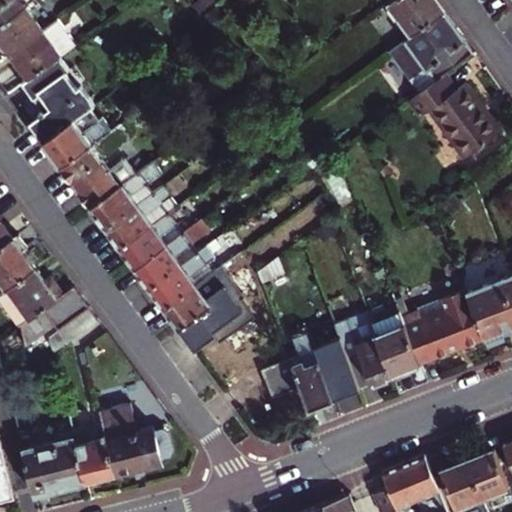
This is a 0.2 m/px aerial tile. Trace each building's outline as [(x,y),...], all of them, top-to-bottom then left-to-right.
[(0,0),(0,23),(26,5),(27,4),(23,0),(0,0)] [(405,38),(444,10),(437,0),(391,0),(401,14),(393,20),(405,38)] [(0,23),(0,37),(11,53),(43,29),(26,5),(0,23)] [(422,88),(449,69),(474,51),(444,10),(405,38),(392,48),(422,88)] [(76,42),(59,18),(43,29),(61,53),(69,47),(76,42)] [(43,29),(11,53),(29,77),(61,53),(43,29)] [(35,129),(43,140),(90,106),(97,101),(61,53),(29,77),(22,82),(41,109),(38,112),(39,114),(29,121),(35,129)] [(451,128),(486,102),(470,79),(461,86),(449,69),(422,88),(414,95),(425,111),(434,105),(451,128)] [(486,102),(451,128),(470,153),(505,128),(486,102)] [(61,165),(112,129),(102,116),(99,118),(90,106),(43,140),(61,165)] [(61,165),(92,206),(137,173),(126,157),(110,169),(102,158),(131,137),(121,122),(112,129),(61,165)] [(137,173),(92,206),(106,226),(138,202),(133,194),(149,182),(145,177),(154,171),(148,164),(137,173)] [(157,177),(154,171),(145,177),(149,182),(157,177)] [(138,202),(154,190),(149,182),(133,194),(138,202)] [(120,245),(153,222),(147,214),(171,196),(163,184),(154,190),(138,202),(106,226),(120,245)] [(161,216),(169,210),(178,204),(171,196),(147,214),(153,222),(161,216)] [(361,210),(356,198),(345,207),(349,218),(361,210)] [(129,258),(136,267),(184,231),(169,210),(161,216),(153,222),(120,245),(129,258)] [(0,215),(0,246),(15,236),(0,215)] [(184,231),(136,267),(150,287),(183,263),(177,255),(194,243),(189,237),(198,231),(193,225),(184,231)] [(0,276),(7,287),(9,286),(36,266),(23,247),(27,244),(19,232),(15,236),(0,246),(0,276)] [(165,307),(198,283),(191,275),(208,263),(203,257),(212,251),(208,245),(204,248),(183,263),(150,287),(165,307)] [(198,283),(223,265),(212,251),(203,257),(208,263),(191,275),(198,283)] [(223,265),(198,283),(165,307),(179,327),(183,325),(229,291),(219,277),(245,258),(240,252),(240,253),(223,265)] [(9,286),(31,316),(65,292),(52,275),(46,279),(36,266),(9,286)] [(487,337),(490,336),(491,340),(504,335),(503,331),(511,327),(511,273),(468,291),(487,337)] [(65,292),(31,316),(21,324),(0,339),(0,353),(3,366),(31,359),(59,339),(62,343),(98,317),(75,285),(65,292)] [(7,287),(0,292),(0,295),(21,324),(31,316),(9,286),(7,287)] [(405,320),(422,363),(487,337),(468,291),(467,287),(417,306),(420,313),(410,317),(405,320)] [(222,317),(239,304),(229,291),(183,325),(196,343),(213,330),(206,320),(218,312),(222,317)] [(400,308),(405,320),(410,317),(403,299),(397,301),(400,308)] [(391,369),(393,374),(422,363),(405,320),(400,308),(388,312),(385,303),(368,310),(380,341),(391,369)] [(340,331),(360,381),(391,369),(380,341),(368,310),(336,322),(340,331)] [(54,348),(56,353),(102,322),(98,317),(62,343),(54,348)] [(340,331),(312,342),(325,372),(333,392),(360,381),(340,331)] [(300,378),(309,401),(333,392),(325,372),(312,342),(310,337),(296,342),(298,349),(290,351),(300,378)] [(290,350),(262,361),(274,389),(300,378),(290,351),(290,350)] [(103,421),(116,471),(164,459),(156,426),(139,430),(132,402),(101,410),(103,421)] [(72,417),(75,428),(103,421),(101,410),(72,417)] [(103,421),(75,428),(88,479),(116,471),(103,421)] [(88,479),(75,428),(53,434),(54,441),(41,444),(24,448),(35,492),(88,479)] [(39,437),(41,444),(54,441),(53,434),(39,437)] [(11,483),(0,439),(0,498),(14,495),(11,483)] [(511,490),(495,447),(468,458),(484,495),(488,493),(494,507),(511,500),(511,490)] [(390,485),(374,491),(382,511),(385,511),(418,500),(422,511),(448,511),(427,458),(425,452),(384,469),(385,473),(390,485)] [(490,511),(484,495),(468,458),(443,468),(460,511),(490,511)] [(324,501),(325,501),(329,511),(359,511),(351,491),(324,501)] [(329,511),(325,501),(302,511),(329,511)]
